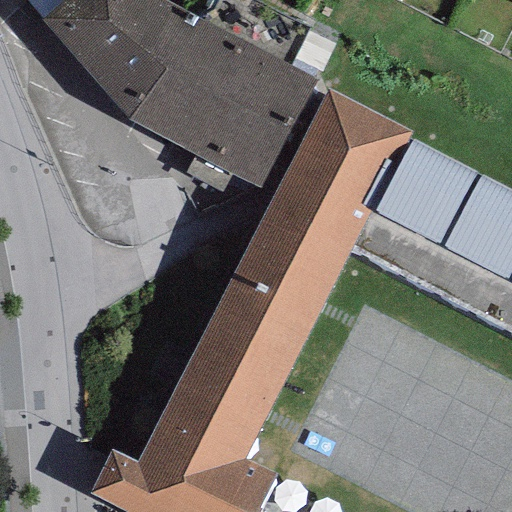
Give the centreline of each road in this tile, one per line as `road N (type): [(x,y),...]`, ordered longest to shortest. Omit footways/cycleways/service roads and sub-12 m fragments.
road 1 (residential): [(0,149),(20,218),(39,378)]
road 2 (residential): [(39,378),(50,511)]
